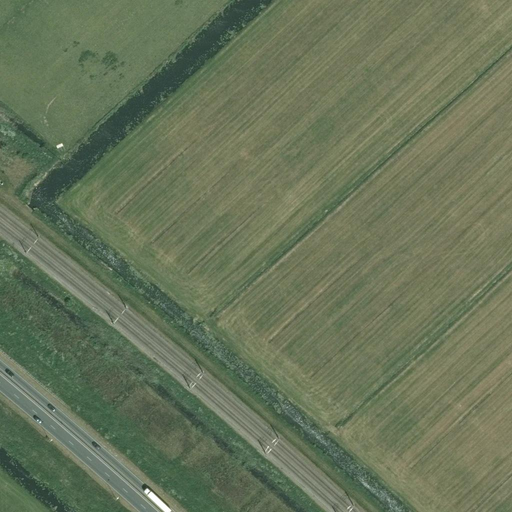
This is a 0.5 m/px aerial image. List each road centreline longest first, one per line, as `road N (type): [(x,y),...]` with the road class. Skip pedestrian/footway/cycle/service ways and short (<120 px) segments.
road 1 (trunk): [(166,511),(0,365)]
road 2 (trunk): [(0,383),(148,511)]
